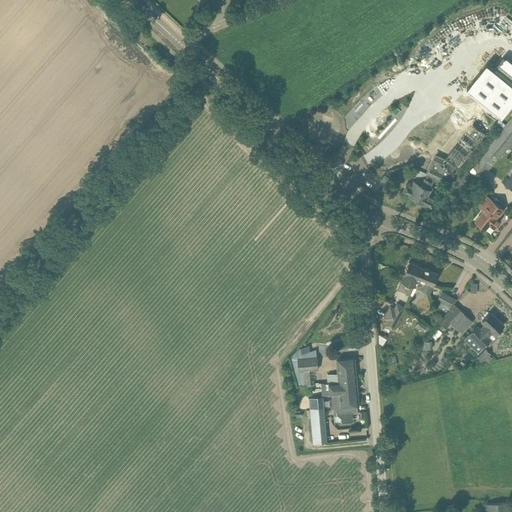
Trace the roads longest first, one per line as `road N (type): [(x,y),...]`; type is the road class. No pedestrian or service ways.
road 1 (tertiary): [(377,218),(130,0)]
road 2 (track): [(204,70),(0,304)]
road 3 (unclassified): [(384,511),(364,250),(377,218)]
road 4 (tertiary): [(511,291),(468,257),(377,218)]
